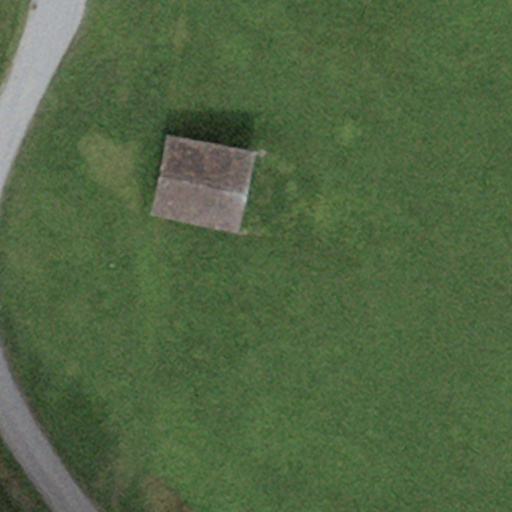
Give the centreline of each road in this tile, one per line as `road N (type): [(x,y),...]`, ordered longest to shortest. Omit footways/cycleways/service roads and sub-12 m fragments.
road 1 (unclassified): [(0,164),(58,0)]
road 2 (unclassified): [(76,511),(0,380)]
